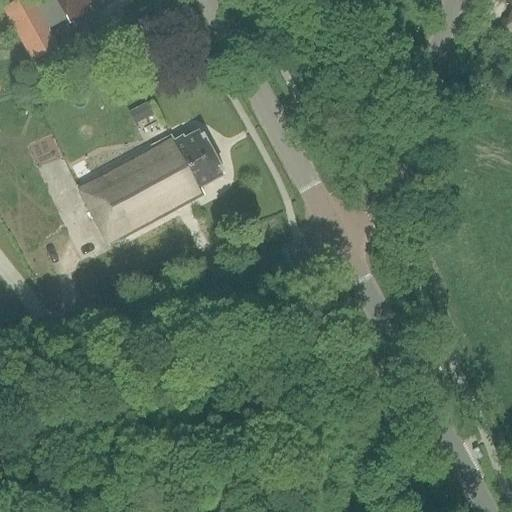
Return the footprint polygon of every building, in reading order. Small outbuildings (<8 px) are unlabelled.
[(91,9),(105,0),(54,0),(71,28),(94,14),(91,9)] [(511,0),(509,0),(499,35),(511,38),(511,0)] [(77,35),(57,46),(65,62),(86,51),(77,35)] [(147,102),(129,112),(135,123),(153,113),(147,102)] [(0,135),(0,140),(11,176),(71,157),(58,116),(0,135)] [(203,188),(227,175),(203,132),(187,141),(185,138),(176,143),(173,137),(80,188),(112,247),(207,196),(203,188)] [(90,261),(105,292),(136,277),(120,247),(90,261)]
